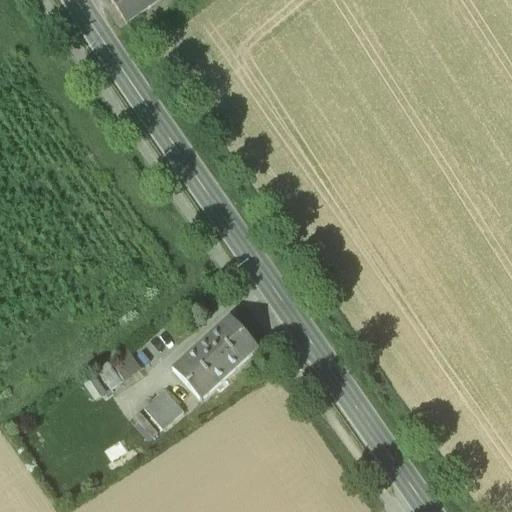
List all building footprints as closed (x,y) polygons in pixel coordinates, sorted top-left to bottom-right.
[(108,0),(126,26),(155,5),(151,0),(108,0)] [(230,319),(171,372),(199,403),(257,350),(230,319)] [(119,360),(135,379),(163,357),(147,338),(119,360)] [(106,366),(96,373),(109,392),(119,386),(106,366)] [(163,393),(142,411),(160,432),(181,414),(163,393)] [(138,427),(105,448),(112,460),(146,439),(138,427)]
